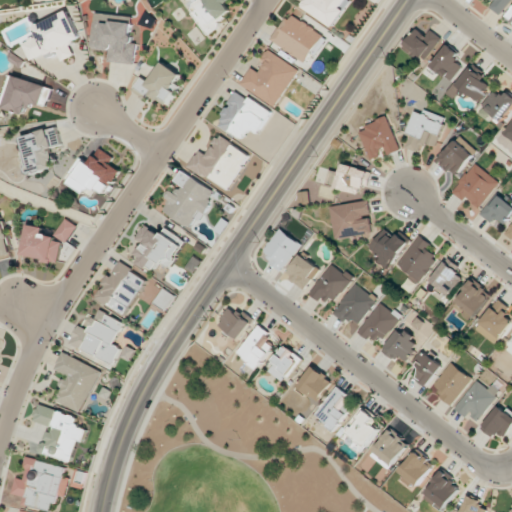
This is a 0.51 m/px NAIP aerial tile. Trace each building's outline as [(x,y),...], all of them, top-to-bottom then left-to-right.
[(199,0),(200,1),(191,7),(208,32),(234,14),(224,0),(199,0)] [(333,25),(349,0),(305,0),(302,6),(333,25)] [(491,0),(494,2),(490,7),(501,15),(511,0),(491,0)] [(34,25),(38,35),(22,42),(29,60),(47,52),(52,63),(73,53),(69,43),(80,38),(68,10),(34,25)] [(108,62),(132,64),(136,17),(94,14),(90,49),(110,50),(108,62)] [(309,63),(326,35),(290,14),(273,42),(309,63)] [(426,61),(442,37),(430,29),(427,34),(417,28),(404,47),(426,61)] [(463,65),(455,61),(460,53),(447,44),(432,67),(453,81),(463,65)] [(300,70),(268,49),(262,59),(266,61),(259,72),(252,67),(241,84),(276,107),(300,70)] [(180,73),(162,62),(149,82),(141,77),(134,87),(157,102),(162,94),(171,100),(176,91),(171,88),(180,73)] [(483,80),(486,77),(472,66),(457,86),(478,101),(490,85),(483,80)] [(54,87),(11,74),(0,106),(27,115),(31,101),(48,106),(54,87)] [(272,112),(236,90),(228,103),(231,104),(218,124),(242,139),(249,128),(259,133),(272,112)] [(499,126),(511,109),(511,94),(507,90),(501,97),(494,91),(479,110),(499,126)] [(415,110),(406,133),(410,135),(406,147),(418,152),(421,142),(434,147),(445,118),(423,109),(422,113),(415,110)] [(388,154),(400,150),(389,118),(360,128),(370,157),(387,151),(388,154)] [(21,136),(31,174),(60,166),(55,147),(64,144),(59,127),(21,136)] [(250,153),(218,135),(207,155),(198,150),(189,167),(230,190),(250,153)] [(477,152),(459,136),(437,160),(455,176),(477,152)] [(86,160),(72,183),(94,196),(98,190),(107,195),(122,170),(111,163),(115,157),(100,148),(91,163),(86,160)] [(453,192),(464,200),(466,197),(480,208),(500,182),(475,163),(453,192)] [(372,171),(343,164),(341,173),(331,170),(328,182),(336,184),(335,188),(359,193),(361,185),(368,187),(372,171)] [(217,192),(182,170),(175,181),(183,186),(178,194),(173,191),(162,210),(190,227),(200,210),(204,213),(217,192)] [(511,214),(511,203),(495,193),(482,216),(492,222),(495,218),(506,225),(511,214)] [(374,232),(368,200),(331,206),(337,239),(374,232)] [(0,260),(13,257),(3,218),(0,218),(0,260)] [(28,224),(22,255),(39,257),(41,259),(59,262),(63,241),(68,242),(77,225),(65,218),(55,235),(43,233),(44,227),(28,224)] [(265,250),(273,255),(269,262),(283,271),(302,243),(279,228),(265,250)] [(395,237),(382,229),(370,248),(379,255),(376,260),(390,269),(409,241),(398,234),(395,237)] [(421,281),(438,256),(428,249),(431,243),(419,234),(398,266),(421,281)] [(320,267),(301,254),(287,275),(305,288),(320,267)] [(148,280),(119,261),(104,284),(105,285),(97,297),(125,315),(148,280)] [(464,278),(446,262),(430,279),(448,296),(464,278)] [(334,305),(353,277),(332,263),(313,291),(334,305)] [(473,320),(492,293),(472,279),(453,307),(473,320)] [(334,314),(347,323),(351,318),(360,325),(378,298),(354,283),(334,314)] [(176,294),(163,288),(156,304),(169,310),(176,294)] [(476,327),(495,344),(511,323),(511,312),(498,301),(476,327)] [(361,330),(381,345),(401,317),(381,302),(361,330)] [(254,319),(240,309),(237,312),(231,308),(219,324),(240,339),(254,319)] [(71,344),(115,364),(122,348),(114,344),(125,322),(98,309),(89,330),(79,325),(71,344)] [(268,343),(273,335),(257,325),(239,355),(259,367),(273,346),(268,343)] [(420,343),(399,328),(384,349),(404,364),(420,343)] [(303,360),(287,345),(266,366),(282,381),(303,360)] [(443,365),(423,350),(416,359),(424,364),(415,376),(429,385),(443,365)] [(103,371),(63,352),(54,369),(68,375),(56,400),(82,413),(103,371)] [(452,404),(473,378),(452,362),(432,388),(452,404)] [(320,402),(334,379),(312,365),(298,388),(320,402)] [(498,392),(477,378),(456,409),(468,417),(470,415),(479,421),(498,392)] [(356,403),(337,388),(316,415),(335,430),(356,403)] [(72,461),(78,440),(83,442),(87,429),(76,426),(79,417),(39,404),(34,421),(51,426),(46,444),(41,442),(39,451),(72,461)] [(493,437),(497,432),(504,438),(511,427),(511,415),(499,405),(481,428),(493,437)] [(341,436),(362,452),(381,429),(375,424),(378,420),(363,408),(341,436)] [(370,454),(389,469),(410,443),(391,428),(370,454)] [(434,463),(415,450),(399,475),(412,483),(413,482),(420,486),(434,463)] [(13,493),(25,496),(23,504),(52,510),(53,502),(57,503),(65,466),(28,458),(24,479),(16,477),(13,493)] [(461,485),(441,472),(424,497),(444,511),(461,485)] [(460,511),(486,511),(488,509),(480,506),(482,500),(468,495),(460,511)]
